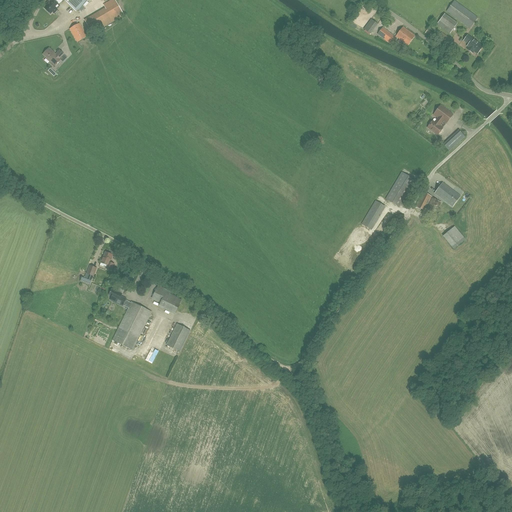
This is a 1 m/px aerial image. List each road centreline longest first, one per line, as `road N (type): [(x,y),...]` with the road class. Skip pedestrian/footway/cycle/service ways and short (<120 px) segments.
road 1 (unclassified): [(183,286),(42,203),(0,162)]
road 2 (track): [(407,214),(311,352),(283,368)]
road 3 (tertiary): [(511,96),(481,88),(369,0)]
road 4 (track): [(283,368),(316,397),(351,511)]
road 5 (unclassified): [(407,214),(435,170),(511,100)]
road 6 (track): [(183,286),(283,368)]
